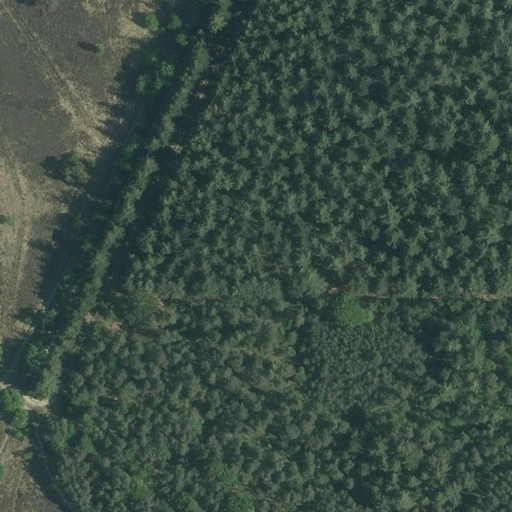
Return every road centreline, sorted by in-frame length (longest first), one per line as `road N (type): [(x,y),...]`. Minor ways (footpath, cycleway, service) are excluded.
road 1 (track): [(243,0),(50,403)]
road 2 (track): [(0,386),(85,231),(193,0)]
road 3 (track): [(511,298),(103,298)]
road 4 (track): [(180,511),(50,403)]
